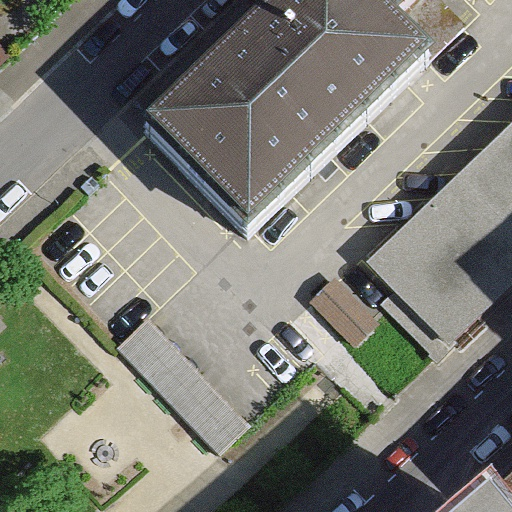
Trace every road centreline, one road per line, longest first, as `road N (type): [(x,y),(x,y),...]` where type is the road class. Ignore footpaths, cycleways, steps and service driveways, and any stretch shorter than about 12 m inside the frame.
road 1 (residential): [(180,0),(0,174)]
road 2 (residential): [(375,511),(511,380)]
